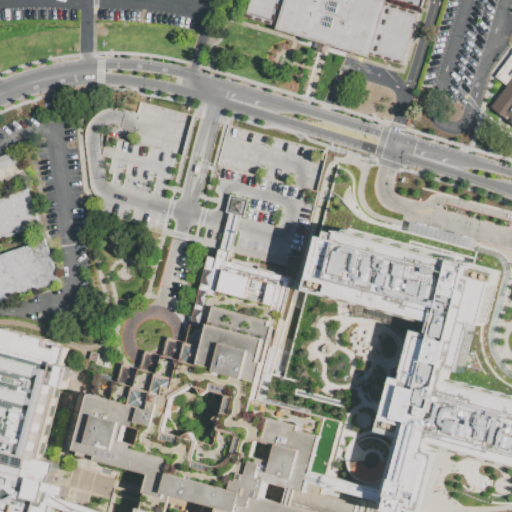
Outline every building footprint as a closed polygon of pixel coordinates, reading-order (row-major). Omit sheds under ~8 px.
[(252,0),(381,0),(388,2),(388,6),(418,15),(403,66),(372,57),(371,58),(278,30),(278,29),(247,19),(252,0)] [(511,122),(491,106),(506,86),(494,77),(511,53),(511,122)] [(0,160),(15,155),(23,178),(0,186),(0,160)] [(0,202),(29,192),(41,228),(0,242),(0,202)] [(225,211),(242,216),(247,200),(230,195),(225,211)] [(331,221),(465,257),(504,267),(490,318),(482,316),(469,365),(456,361),(452,376),(511,392),(511,455),(436,435),(433,445),(445,449),(429,510),(414,506),(412,511),(394,506),(395,500),(389,498),(392,489),(406,434),(384,428),(386,420),(399,369),(409,372),(422,323),(434,327),(438,315),(344,290),(315,282),(331,221)] [(0,257),(44,241),(60,286),(2,306),(0,300),(0,257)] [(218,511),(220,505),(167,491),(166,495),(146,489),(150,472),(79,453),(80,448),(76,447),(91,390),(95,392),(100,372),(120,377),(124,362),(142,367),(147,349),(165,354),(169,335),(198,342),(206,310),(222,248),(232,251),(230,261),(293,277),(279,329),(273,327),(255,397),(342,419),(328,472),(326,481),(323,492),(327,493),(362,502),(359,511),(218,511)] [(45,347),(57,350),(57,347),(66,349),(62,366),(70,368),(64,389),(57,387),(37,460),(56,465),(53,478),(51,478),(49,484),(67,489),(65,498),(61,498),(61,500),(56,508),(54,511),(0,511),(0,335),(2,336),(4,329),(47,340),(45,347)] [(389,498),(326,481),(328,472),(392,489),(389,498)]
